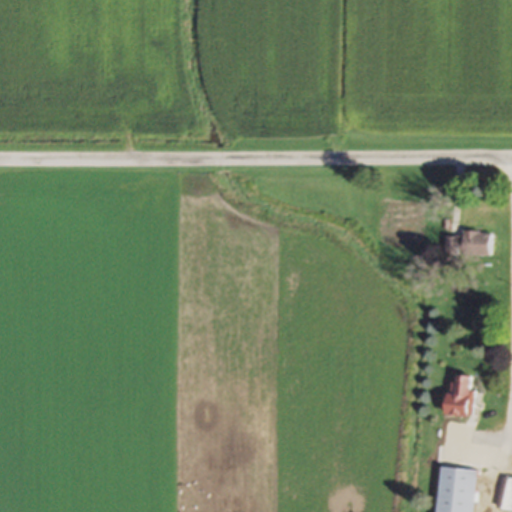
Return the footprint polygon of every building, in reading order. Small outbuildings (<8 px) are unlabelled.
[(491,234),(446,234),(446,259),(491,259),(491,234)] [(450,416),(474,417),(475,377),(451,376),(450,416)] [(446,451),(461,451),(461,428),(446,428),(446,451)] [(439,511),(475,511),(479,471),(443,468),(439,511)] [(511,511),(511,479),(504,478),(496,509),(511,511)]
